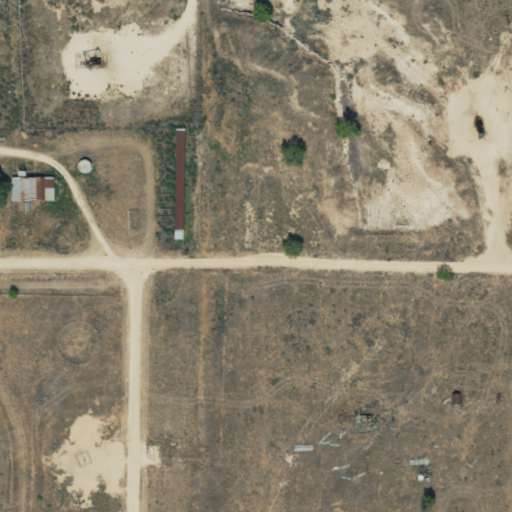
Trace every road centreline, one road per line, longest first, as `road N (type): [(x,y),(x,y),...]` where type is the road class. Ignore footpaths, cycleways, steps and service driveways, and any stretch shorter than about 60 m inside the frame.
road 1 (track): [(133,268),(511,268)]
road 2 (residential): [(0,266),(133,268),(133,511)]
